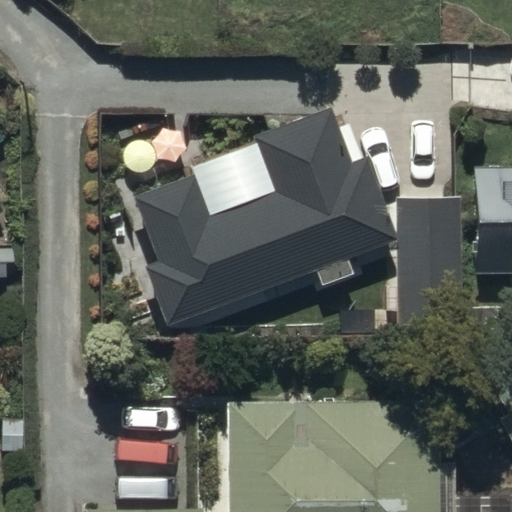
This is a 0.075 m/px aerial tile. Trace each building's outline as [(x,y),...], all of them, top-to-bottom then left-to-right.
[(190,171),(129,197),(155,258),(137,265),(165,331),(386,236),(332,109),(247,146),(266,190),(208,215),(190,171)] [(511,168),(471,169),(472,273),(511,272),(511,168)] [(456,198),(392,200),(395,324),(459,322),(456,198)] [(511,351),(478,375),(506,415),(498,420),(511,440),(511,351)] [(438,511),(435,397),(224,403),(226,511),(438,511)]
